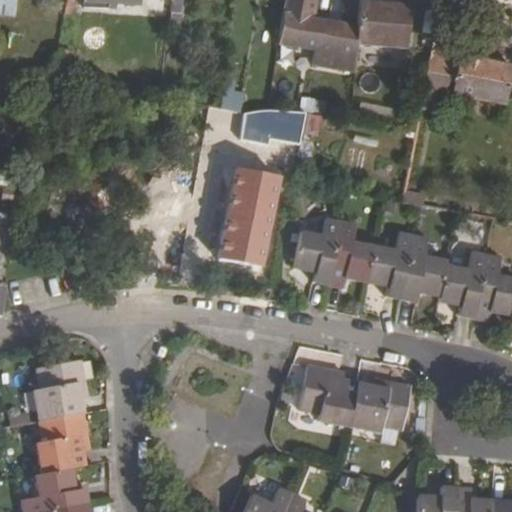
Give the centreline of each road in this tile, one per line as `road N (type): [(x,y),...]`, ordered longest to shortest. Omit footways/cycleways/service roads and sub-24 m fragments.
road 1 (residential): [(460,372),(425,355),(207,313),(123,308)]
road 2 (residential): [(123,308),(130,480),(143,511)]
road 3 (residential): [(460,372),(443,386),(449,427),(473,449),(511,451)]
road 4 (residential): [(123,308),(0,333)]
